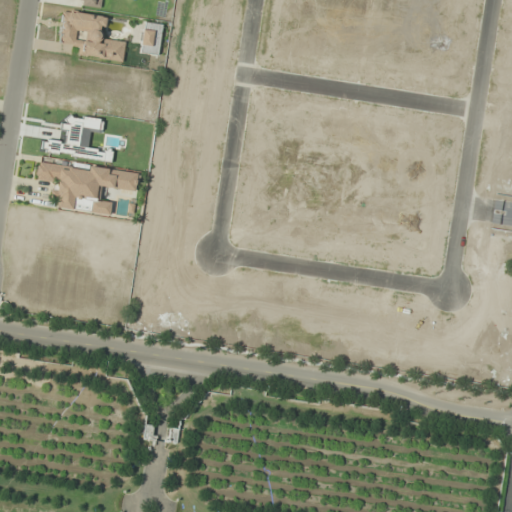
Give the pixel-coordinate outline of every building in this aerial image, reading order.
[(76,0),(76,6),(100,9),(101,0),(76,0)] [(106,15),(61,10),(57,43),(79,46),(77,56),(122,62),(125,41),(103,38),(106,15)] [(332,158),(335,137),(320,135),(317,155),(332,158)] [(109,215),(110,202),(99,201),(101,187),(135,191),(138,173),(87,166),(86,169),(58,165),(59,159),(38,156),(35,180),(53,182),(51,198),(56,199),(55,208),(109,215)] [(331,192),(333,170),(304,166),(301,189),(331,192)] [(485,265),(498,266),(500,243),(488,242),(485,265)] [(381,280),(376,323),(418,327),(419,319),(447,322),(449,306),(461,308),(461,299),(474,301),(476,283),(463,282),(464,277),(454,276),(457,248),(429,245),(425,285),(381,280)]
